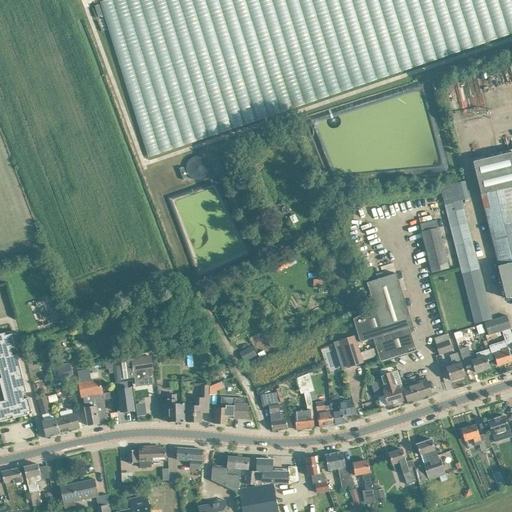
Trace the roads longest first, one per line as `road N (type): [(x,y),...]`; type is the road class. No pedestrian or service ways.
road 1 (tertiary): [(0,461),(129,433),(325,440),(511,381)]
road 2 (unknown): [(54,448),(17,327)]
